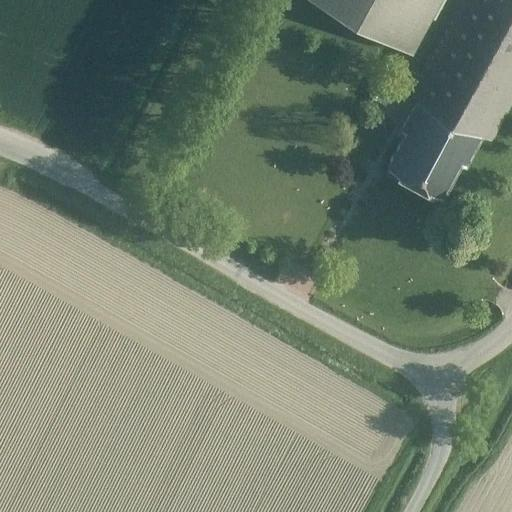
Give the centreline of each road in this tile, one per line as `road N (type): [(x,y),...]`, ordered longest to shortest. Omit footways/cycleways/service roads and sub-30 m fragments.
road 1 (unclassified): [(433,386),(0,151)]
road 2 (unclassified): [(408,511),(430,470),(438,429),(433,386)]
